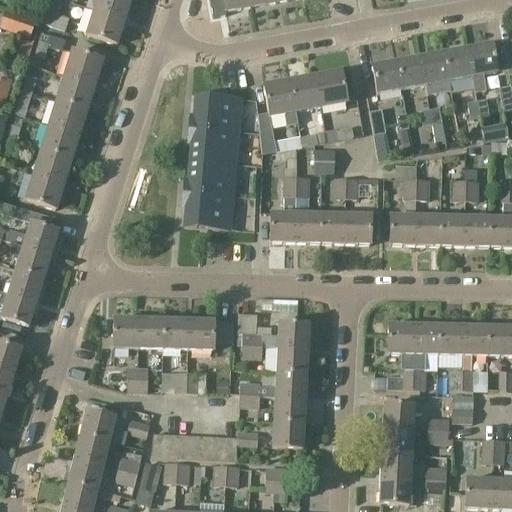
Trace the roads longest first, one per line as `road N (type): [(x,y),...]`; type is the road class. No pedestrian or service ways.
road 1 (residential): [(160,38),(222,49),(493,0)]
road 2 (residential): [(348,289),(84,281)]
road 3 (residential): [(84,281),(160,38)]
road 4 (residential): [(22,511),(84,281)]
road 5 (residential): [(340,511),(348,289)]
road 6 (residential): [(511,291),(348,289)]
